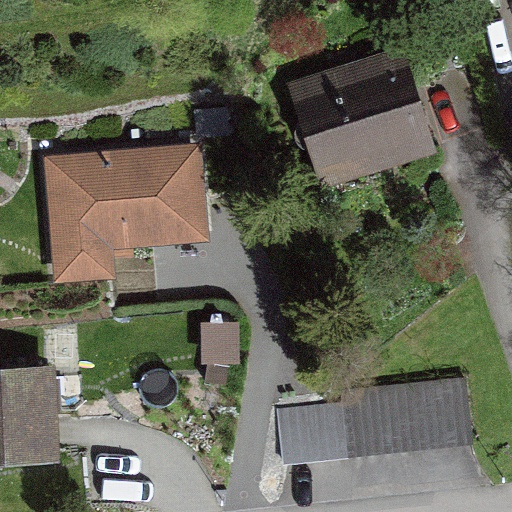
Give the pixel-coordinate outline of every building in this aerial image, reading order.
[(321,181),(432,145),(402,52),(291,87),(321,181)] [(53,163),(59,243),(199,231),(192,151),(53,163)] [(222,323),(220,313),(212,313),(209,323),(207,357),(233,359),(235,324),(222,323)] [(0,456),(52,454),(48,370),(0,372),(0,456)] [(464,376),(402,383),(409,443),(470,437),(464,376)] [(409,443),(402,383),(341,389),(342,401),(346,450),(409,443)] [(342,401),(277,408),(283,461),(347,455),(346,450),(342,401)]
